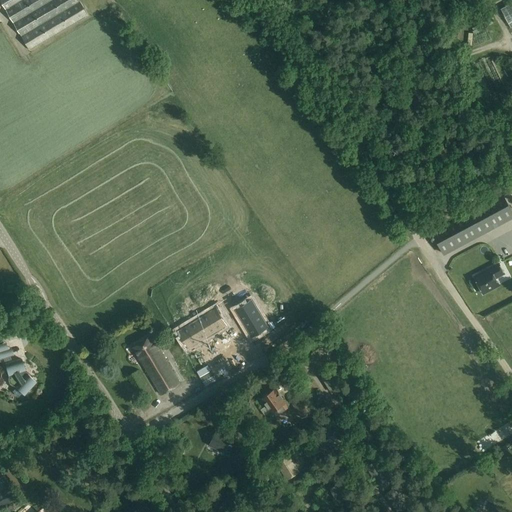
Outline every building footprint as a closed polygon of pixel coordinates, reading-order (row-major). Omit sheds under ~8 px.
[(88,15),(79,0),(0,0),(29,50),(88,15)] [(511,1),(501,8),(511,27),(511,26),(511,1)] [(432,233),(443,253),(458,245),(511,215),(511,211),(503,195),(468,214),(432,233)] [(504,273),(500,266),(498,263),(474,276),(483,293),(499,285),(495,278),(504,273)] [(253,305),(238,314),(252,337),(267,328),(253,305)] [(198,307),(182,316),(185,321),(201,312),(198,307)] [(197,319),(207,336),(224,326),(214,309),(197,319)] [(180,330),(190,347),(207,336),(197,319),(180,330)] [(161,394),(180,383),(152,336),(133,348),(161,394)] [(177,365),(183,379),(229,360),(222,342),(216,344),(215,343),(198,350),(197,349),(178,356),(181,363),(177,365)] [(9,379),(9,381),(9,383),(11,384),(13,385),(15,386),(25,395),(36,382),(27,374),(25,370),(21,359),(5,364),(9,376),(9,379)] [(128,377),(141,397),(151,391),(138,370),(128,377)] [(294,379),(289,382),(294,389),(299,386),(294,379)] [(288,407),(275,389),(261,398),(262,400),(261,402),(263,405),(266,405),(271,412),(274,410),(277,415),(288,407)] [(309,412),(297,395),(290,400),(303,417),(309,412)] [(330,427),(315,436),(319,442),(322,447),(329,443),(333,449),(340,445),(330,427)] [(217,430),(209,444),(224,452),(231,437),(217,430)] [(288,479),(299,471),(289,455),(277,463),(288,479)] [(234,461),(237,466),(243,462),(240,457),(234,461)] [(388,473),(386,474),(383,476),(379,469),(381,468),(377,461),(367,467),(381,487),(393,479),(388,473)] [(339,501),(354,491),(346,479),(331,488),(339,501)] [(0,507),(14,499),(6,487),(0,490),(0,507)] [(235,511),(240,505),(236,503),(226,497),(218,511),(220,511),(235,511)] [(436,511),(446,511),(447,511),(437,497),(420,509),(422,511),(429,511),(435,509),(436,511)] [(362,511),(367,509),(363,502),(347,511),(362,511)]
